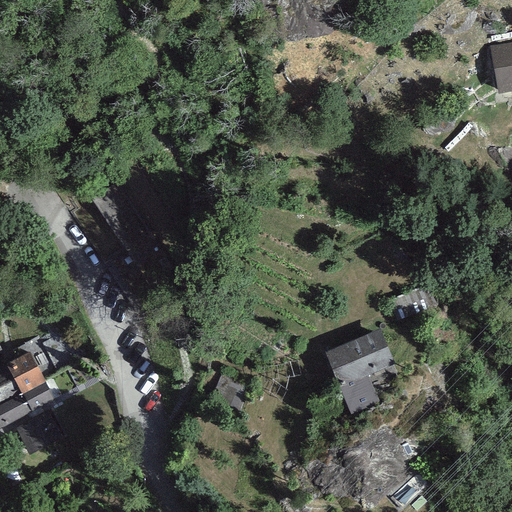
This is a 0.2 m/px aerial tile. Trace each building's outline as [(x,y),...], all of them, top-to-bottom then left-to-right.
[(511,42),(490,47),(498,94),(511,91),(511,42)] [(175,269),(117,182),(92,198),(125,248),(109,258),(134,296),(175,269)] [(427,284),(388,301),(397,322),(436,305),(427,284)] [(393,365),(378,329),(322,353),(349,417),(379,404),(367,376),(393,365)] [(5,366),(13,380),(21,395),(45,383),(46,382),(30,352),(5,366)] [(0,386),(13,380),(5,366),(1,359),(0,359),(0,386)] [(254,382),(223,370),(208,405),(239,417),(254,382)] [(45,383),(21,395),(0,406),(0,430),(55,401),(45,383)] [(62,438),(48,411),(15,428),(29,455),(62,438)]
